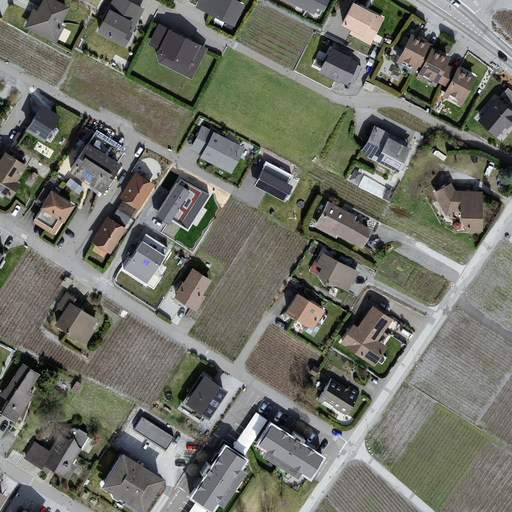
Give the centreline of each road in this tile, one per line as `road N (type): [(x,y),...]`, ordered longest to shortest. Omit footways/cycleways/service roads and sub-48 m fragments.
road 1 (residential): [(0,222),(353,441)]
road 2 (unclassified): [(511,210),(353,441)]
